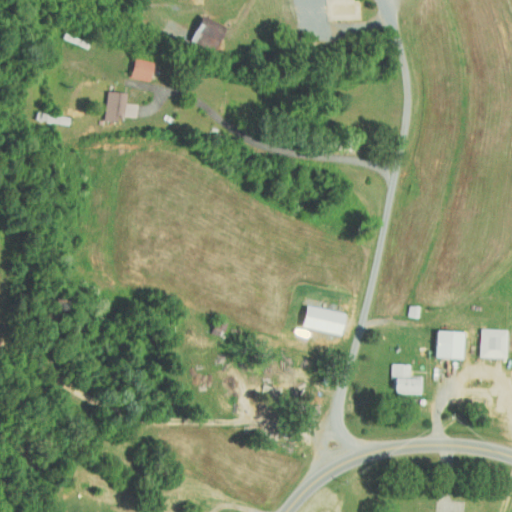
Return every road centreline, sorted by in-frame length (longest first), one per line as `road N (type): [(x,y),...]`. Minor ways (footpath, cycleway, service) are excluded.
road 1 (residential): [(362,455),(342,431),(339,404),(405,118),(398,51),(378,0)]
road 2 (tertiary): [(287,511),(330,471),(380,450),(444,444),(511,455)]
